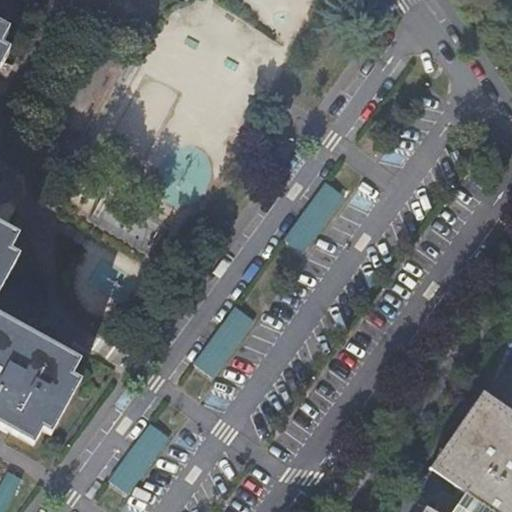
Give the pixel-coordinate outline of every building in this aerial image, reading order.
[(328,179),(287,238),(307,252),(348,193),(328,179)] [(72,377),(74,373),(80,362),(0,317),(0,291),(18,258),(9,253),(17,238),(0,228),(0,429),(1,430),(32,447),(42,431),(50,436),(81,382),(72,377)] [(215,376),(257,319),(238,305),(196,362),(215,376)] [(491,511),(511,511),(511,412),(480,391),(427,468),(463,493),(491,511)] [(134,494),(170,433),(149,421),(113,482),(134,494)] [(491,511),(463,493),(450,511),(491,511)]
